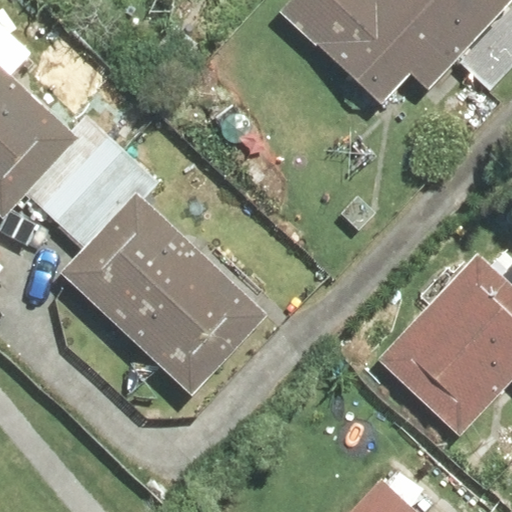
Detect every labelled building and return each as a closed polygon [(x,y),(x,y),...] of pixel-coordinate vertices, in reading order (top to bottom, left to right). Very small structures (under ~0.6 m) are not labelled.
[(511,2),(511,0),(296,0),(284,13),(382,104),(414,69),(433,87),(511,2)] [(83,136),(0,58),(0,210),(7,217),(83,136)] [(270,313),(141,190),(64,269),(193,393),(270,313)] [(511,276),(484,250),(383,358),(468,436),(511,389),(511,276)] [(425,511),(387,476),(352,511),(425,511)]
